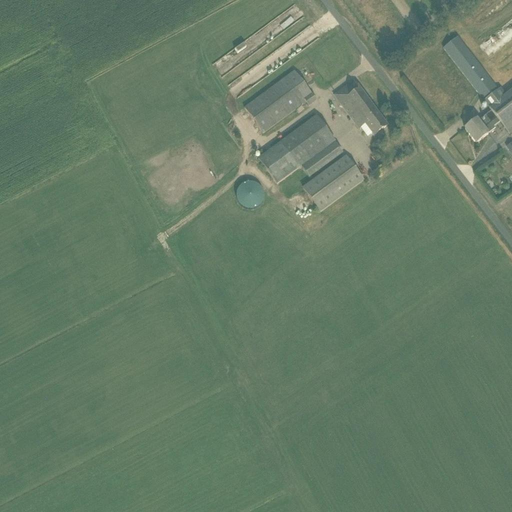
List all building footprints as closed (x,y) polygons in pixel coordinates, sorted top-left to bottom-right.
[(294,72),(244,110),(263,135),(305,103),(308,108),(316,102),(294,72)] [(353,82),(333,97),(358,130),(365,125),(374,137),(387,127),(353,82)] [(476,121),(464,130),(475,145),(488,135),(487,135),(494,130),(490,124),(496,120),(491,112),(478,122),(476,121)] [(343,154),(316,117),(257,160),(277,186),(302,168),(309,179),(343,154)] [(320,214),(363,182),(346,157),(302,189),(320,214)] [(267,196),(267,192),(267,190),(266,186),(265,184),(263,181),(261,179),(258,178),(256,177),(252,176),(249,176),(246,177),(243,179),(240,180),(238,183),(237,186),(235,189),(235,192),(235,195),(237,199),(237,201),(240,203),(242,205),(245,207),(247,208),(250,208),(254,208),(257,207),(260,206),(263,204),(265,202),(266,199),(267,196)]
